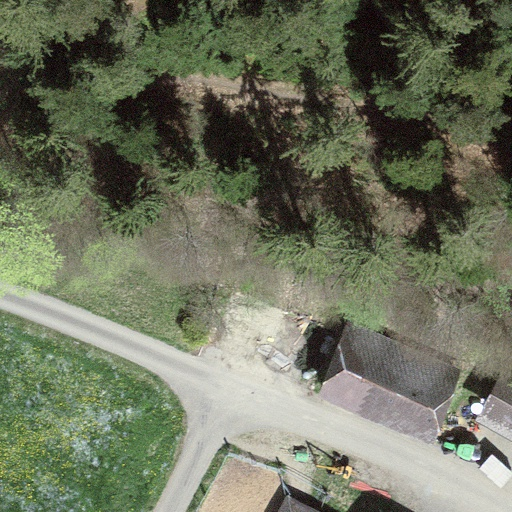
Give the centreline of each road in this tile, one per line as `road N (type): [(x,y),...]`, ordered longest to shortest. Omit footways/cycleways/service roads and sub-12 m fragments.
road 1 (track): [(478,511),(46,302),(0,289)]
road 2 (track): [(179,511),(233,391)]
